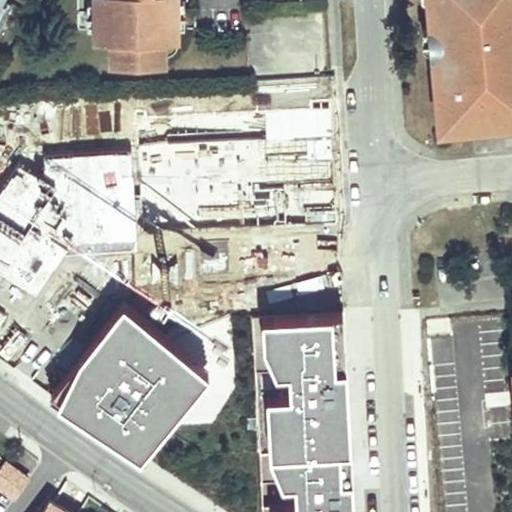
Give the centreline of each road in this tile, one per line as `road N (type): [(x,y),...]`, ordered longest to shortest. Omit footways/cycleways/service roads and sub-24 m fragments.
road 1 (residential): [(511,171),(374,185),(383,403)]
road 2 (tertiary): [(185,511),(0,389)]
road 3 (unknown): [(377,241),(319,240),(294,230),(290,149)]
